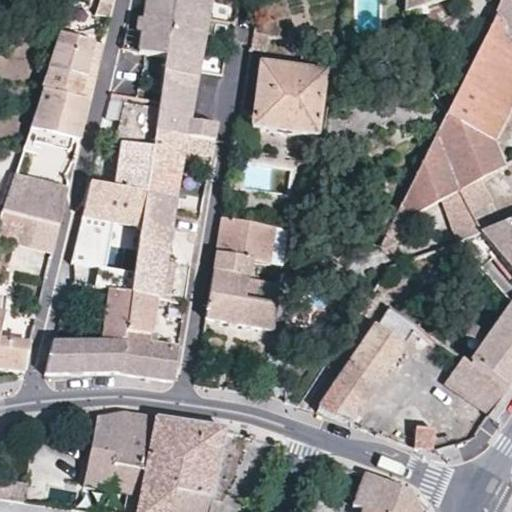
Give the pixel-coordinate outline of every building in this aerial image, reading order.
[(97,0),(95,12),(107,15),(110,0),(97,0)] [(143,0),(141,19),(139,31),(136,51),(163,56),(167,34),(172,0),(143,0)] [(172,0),(167,34),(199,40),(205,0),(172,0)] [(398,0),(398,12),(435,0),(398,0)] [(495,0),(496,1),(442,108),(441,111),(488,139),(511,96),(511,9),(507,0),(495,0)] [(100,42),(103,34),(64,22),(60,32),(100,42)] [(252,31),(249,46),(265,49),(268,34),(252,31)] [(60,32),(41,89),(87,99),(100,42),(60,32)] [(213,123),(186,119),(199,40),(167,34),(163,56),(156,101),(152,130),(183,136),(210,142),(213,123)] [(396,35),(381,34),(381,48),(395,49),(396,35)] [(297,39),(295,51),(322,56),(323,45),(297,39)] [(385,71),(396,84),(405,73),(412,81),(419,77),(398,50),(393,54),(400,63),(385,71)] [(280,61),(279,65),(258,62),(250,107),(239,106),(233,144),(246,145),(249,126),(314,134),(321,71),(285,66),(286,62),(280,61)] [(78,141),(87,99),(41,89),(28,128),(71,139),(78,141)] [(427,89),(421,94),(430,106),(437,102),(427,89)] [(150,147),(152,130),(156,101),(109,91),(102,118),(119,122),(115,141),(121,142),(150,147)] [(441,111),(431,131),(457,187),(476,176),(498,165),(488,139),(441,111)] [(28,128),(24,141),(68,151),(71,139),(28,128)] [(181,149),(183,136),(152,130),(150,147),(149,150),(180,155),(181,149)] [(457,187),(431,131),(394,205),(384,225),(381,232),(389,238),(410,224),(407,215),(439,197),(457,187)] [(183,136),(181,149),(208,154),(210,142),(183,136)] [(111,187),(143,193),(147,168),(149,150),(150,147),(121,142),(120,147),(111,187)] [(149,150),(147,168),(177,174),(180,155),(149,150)] [(228,171),(238,173),(241,156),(231,155),(228,171)] [(173,198),(199,204),(202,188),(175,183),(177,174),(147,168),(143,193),(173,198)] [(457,187),(469,212),(489,203),(476,176),(457,187)] [(11,177),(2,203),(36,211),(60,217),(66,191),(11,177)] [(100,245),(105,220),(139,225),(129,292),(154,296),(157,295),(183,299),(190,261),(163,256),(170,211),(173,198),(143,193),(111,187),(87,183),(72,245),(87,248),(89,243),(100,245)] [(457,187),(439,197),(457,239),(478,232),(469,212),(457,187)] [(376,221),(384,225),(394,205),(386,202),(376,221)] [(0,240),(28,247),(36,211),(2,203),(0,210),(0,240)] [(60,217),(36,211),(28,247),(51,253),(60,217)] [(272,224),(221,215),(214,253),(251,258),(266,261),(272,224)] [(511,218),(499,223),(478,232),(511,276),(511,218)] [(291,228),(272,224),(266,261),(281,264),(291,228)] [(251,258),(214,253),(203,318),(271,328),(275,303),(245,298),(248,275),(251,258)] [(275,303),(279,281),(248,275),(245,298),(275,303)] [(50,343),(42,372),(116,370),(129,292),(101,288),(100,295),(110,296),(104,341),(50,343)] [(154,296),(129,292),(116,370),(172,380),(176,347),(170,347),(171,339),(158,338),(158,335),(148,333),(140,332),(143,314),(151,315),(154,296)] [(511,304),(488,335),(471,323),(465,332),(482,344),(470,362),(507,387),(511,379),(511,304)] [(314,409),(348,423),(410,331),(414,325),(386,306),(374,324),(371,323),(314,409)] [(140,332),(148,333),(151,315),(143,314),(140,332)] [(0,367),(23,371),(29,345),(0,341),(0,367)] [(457,353),(439,379),(479,406),(489,412),(507,387),(470,362),(457,353)] [(470,419),(480,425),(489,412),(479,406),(470,419)] [(138,499),(154,419),(122,414),(96,419),(82,488),(126,497),(138,499)] [(209,511),(224,429),(154,419),(138,499),(135,511),(209,511)] [(463,430),(472,437),(480,425),(470,419),(463,430)] [(79,437),(77,422),(57,426),(59,440),(79,437)] [(419,438),(424,453),(451,444),(444,430),(419,438)] [(415,511),(403,488),(359,470),(349,504),(359,508),(357,511),(415,511)] [(0,500),(25,504),(27,484),(0,479),(0,500)] [(135,511),(138,499),(126,497),(122,511),(135,511)]
